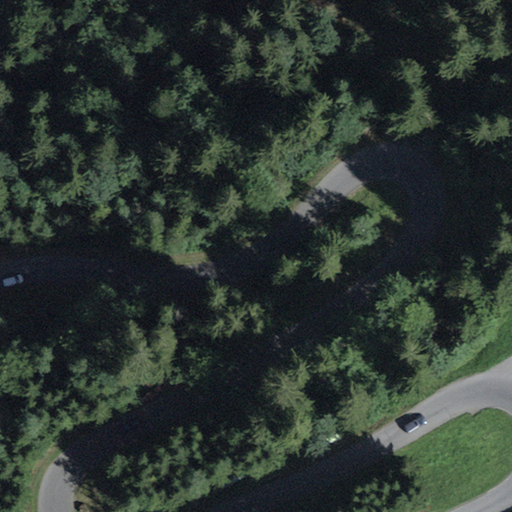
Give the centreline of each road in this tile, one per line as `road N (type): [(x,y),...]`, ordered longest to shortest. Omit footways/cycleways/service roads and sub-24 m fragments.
road 1 (unclassified): [(0,275),(187,278),(254,260),(352,171),(388,163),(417,176),(426,202),(411,245),(353,301),(248,374),(75,463),(52,499),(56,511)]
road 2 (unclassified): [(239,511),(359,459),(459,400),(498,393),(511,401)]
